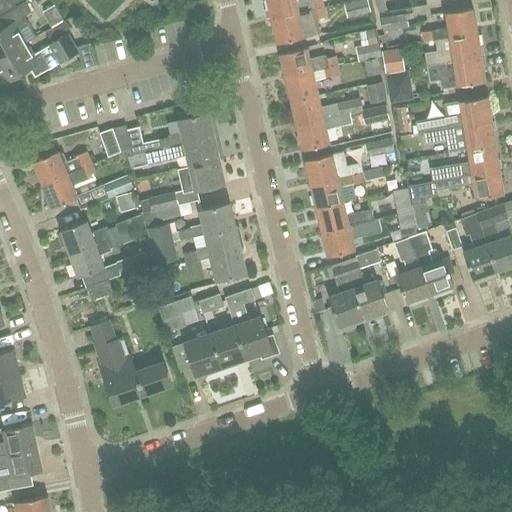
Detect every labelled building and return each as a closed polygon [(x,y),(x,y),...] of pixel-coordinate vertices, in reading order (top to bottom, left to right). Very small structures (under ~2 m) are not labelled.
[(0,0),(0,14),(24,1),(23,0),(0,0)] [(300,0),(296,1),(295,0),(265,0),(270,19),(323,6),(321,0),(300,0)] [(347,18),(370,12),(366,0),(359,0),(343,4),(347,18)] [(0,57),(26,42),(19,30),(29,24),(24,16),(31,12),(25,1),(24,1),(0,14),(0,16),(5,26),(0,29),(0,57)] [(297,12),(270,19),(276,43),(316,33),(316,32),(318,31),(315,18),(326,16),(323,6),(297,12)] [(435,39),(476,32),(472,7),(446,11),(448,27),(424,31),(425,40),(435,39)] [(383,32),(407,27),(404,14),(380,18),(383,32)] [(49,39),(71,26),(64,20),(45,32),(49,39)] [(427,65),(480,56),(476,32),(435,39),(437,50),(425,52),(427,65)] [(26,42),(0,57),(0,77),(3,83),(30,68),(35,76),(59,63),(61,67),(72,60),(70,57),(74,54),(68,33),(50,44),(50,45),(33,55),(26,42)] [(361,46),(355,47),(358,61),(378,57),(381,56),(379,43),(378,43),(361,46)] [(279,53),(284,77),(338,65),(335,55),(326,58),(325,54),(309,58),(307,47),(279,53)] [(385,71),(404,67),(402,48),(382,51),(385,71)] [(480,56),(427,65),(430,82),(440,81),(441,88),(458,85),(484,81),(480,56)] [(378,58),(363,61),(367,76),(381,73),(378,58)] [(314,80),(340,74),(338,65),(284,77),(290,102),(318,96),(314,80)] [(414,98),(409,70),(386,74),(390,102),(414,98)] [(370,104),(386,100),(382,82),(366,85),(370,104)] [(361,110),(363,110),(360,97),(337,102),(337,103),(320,107),(318,96),(290,102),(296,125),(323,119),(336,116),(350,113),(361,110)] [(419,132),(423,132),(430,131),(438,130),(464,126),(491,121),(487,96),(444,103),(446,116),(436,118),(436,120),(417,123),(419,132)] [(363,110),(361,110),(365,125),(389,119),(386,105),(363,110)] [(132,154),(144,151),(213,135),(211,126),(213,126),(215,123),(211,106),(196,109),(197,114),(178,119),(182,132),(167,135),(168,137),(143,143),(139,126),(126,129),(132,154)] [(323,119),(296,125),(301,150),(329,143),(326,129),(352,123),(350,113),(336,116),(323,119)] [(491,121),(464,126),(438,130),(430,131),(423,132),(424,142),(446,138),(449,152),(468,149),(495,145),(491,121)] [(125,124),(113,128),(121,151),(125,148),(127,155),(132,154),(126,129),(125,124)] [(112,127),(99,132),(108,156),(121,151),(113,128),(112,127)] [(213,135),(144,151),(147,164),(187,155),(189,166),(218,159),(220,158),(222,155),(220,146),(217,144),(215,145),(213,135)] [(369,157),(394,151),(391,137),(366,143),(369,157)] [(495,145),(468,149),(469,161),(430,168),(432,181),(499,170),(495,145)] [(41,183),(91,163),(86,151),(73,156),(75,158),(67,161),(64,152),(59,154),(58,150),(32,160),(41,183)] [(332,154),(304,161),(309,183),(362,171),(360,163),(346,166),(343,152),(332,154)] [(218,159),(189,166),(178,168),(184,192),(224,183),(218,159)] [(91,163),(41,183),(50,206),(76,196),(71,184),(92,176),(91,173),(94,172),(91,163)] [(369,170),(370,180),(385,179),(384,168),(369,170)] [(432,181),(409,185),(412,204),(426,202),(425,198),(436,196),(435,190),(473,183),(476,199),(503,195),(499,170),(432,181)] [(362,171),(309,183),(315,208),(343,202),(339,187),(353,184),(364,181),(362,171)] [(109,197),(133,187),(127,174),(103,184),(103,185),(109,197)] [(143,212),(178,204),(175,191),(148,197),(148,199),(140,200),(143,212)] [(411,201),(395,204),(397,214),(412,211),(411,201)] [(205,233),(233,226),(228,202),(199,209),(202,224),(178,229),(180,238),(205,233)] [(321,232),(348,226),(374,220),(371,209),(346,215),(343,202),(315,208),(321,232)] [(476,212),(496,270),(511,264),(511,238),(510,234),(500,238),(494,222),(507,217),(502,203),(476,212)] [(178,204),(143,212),(146,224),(180,215),(178,204)] [(496,270),(476,212),(475,212),(457,219),(460,218),(464,230),(468,228),(474,247),(462,251),(472,278),(473,281),(477,283),(486,279),(488,276),(487,273),(496,270)] [(119,234),(131,229),(127,219),(115,224),(115,225),(108,228),(107,226),(90,232),(85,220),(59,230),(68,253),(119,234)] [(348,226),(321,232),(326,257),(354,250),(351,237),(376,231),(374,220),(348,226)] [(152,246),(172,241),(168,223),(147,228),(152,246)] [(233,226),(205,233),(207,245),(195,248),(196,250),(183,253),(185,262),(186,262),(199,259),(210,256),(239,250),(236,239),(239,239),(240,236),(238,227),(236,225),(233,226)] [(119,234),(68,253),(77,277),(103,267),(99,256),(111,251),(110,248),(123,243),(123,244),(134,239),(131,230),(131,229),(119,234)] [(409,237),(429,293),(437,290),(439,294),(441,295),(452,292),(453,289),(452,285),(453,285),(443,257),(431,261),(425,243),(428,242),(425,232),(409,237)] [(420,297),(429,293),(409,237),(393,242),(398,254),(401,253),(406,270),(395,274),(404,302),(405,302),(406,305),(409,307),(420,303),(421,300),(420,297)] [(156,264),(176,259),(172,241),(152,246),(156,264)] [(116,262),(121,274),(155,263),(151,250),(116,262)] [(239,250),(210,256),(215,279),(244,273),(239,250)] [(342,261),(362,317),(371,313),(373,318),(386,314),(384,309),(387,308),(377,280),(365,284),(355,257),(342,261)] [(199,259),(186,262),(188,271),(201,268),(199,259)] [(331,265),(332,268),(331,269),(339,292),(327,297),(331,307),(328,307),(337,332),(355,325),(353,320),(362,317),(342,261),(331,265)] [(109,279),(86,288),(91,301),(113,292),(109,279)] [(259,316),(249,320),(243,303),(253,299),(249,288),(224,297),(228,308),(234,325),(245,358),(259,353),(261,358),(279,352),(272,334),(266,337),(259,316)] [(201,312),(222,304),(218,293),(197,300),(201,312)] [(194,307),(190,296),(157,307),(166,332),(187,325),(183,311),(194,307)] [(115,341),(109,321),(91,327),(97,347),(95,348),(101,365),(100,366),(113,403),(170,384),(163,363),(136,373),(129,355),(127,355),(121,339),(115,341)] [(394,322),(375,327),(381,350),(399,345),(394,322)] [(220,366),(245,358),(234,325),(209,334),(220,366)] [(195,375),(220,366),(209,334),(184,342),(195,375)] [(349,340),(335,345),(345,371),(358,366),(349,340)] [(0,377),(18,372),(11,349),(0,352),(0,377)] [(18,372),(0,377),(0,402),(25,396),(18,372)] [(0,454),(37,447),(31,423),(3,430),(6,442),(0,442),(0,454)] [(37,447),(0,454),(0,466),(11,464),(14,477),(42,470),(37,447)] [(0,492),(9,490),(6,476),(0,476),(0,492)] [(17,511),(50,511),(47,496),(15,502),(17,511)]
